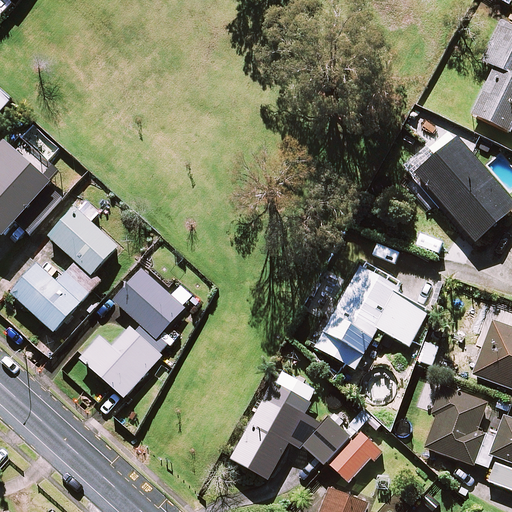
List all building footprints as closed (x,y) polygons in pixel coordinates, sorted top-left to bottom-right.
[(511,28),(500,23),(482,63),(494,69),(472,117),(509,134),(511,128),(511,28)] [(0,116),(11,102),(0,93),(0,116)] [(511,203),(490,180),(448,134),(429,152),(427,149),(406,168),(476,245),(511,211),(511,203)] [(51,171),(19,143),(13,150),(6,144),(0,150),(0,237),(3,240),(17,225),(30,236),(63,200),(42,181),(51,171)] [(99,215),(84,201),(49,239),(76,264),(57,285),(38,268),(12,296),(54,334),(98,285),(91,279),(117,250),(90,225),(99,215)] [(363,239),(355,262),(392,275),(400,252),(363,239)] [(428,314),(397,297),(400,290),(371,273),(358,266),(311,347),(356,372),(379,332),(409,349),(428,314)] [(170,296),(142,272),(114,303),(137,323),(113,350),(101,339),(81,362),(124,400),(171,348),(160,338),(195,299),(179,286),(170,296)] [(511,329),(492,323),(472,377),(511,391),(511,329)] [(492,474),(489,484),(511,491),(511,421),(504,419),(497,439),(484,435),(478,432),(487,406),(441,389),(431,416),(436,418),(424,450),(436,454),(431,468),(448,474),(453,460),(473,467),(492,474)] [(319,428),(264,399),(227,463),(259,481),(266,485),(287,448),(306,458),(321,472),(348,443),(325,422),(319,428)] [(380,457),(359,438),(329,470),(347,486),(369,463),(373,466),(380,457)] [(364,511),(367,506),(331,492),(323,511),(364,511)]
